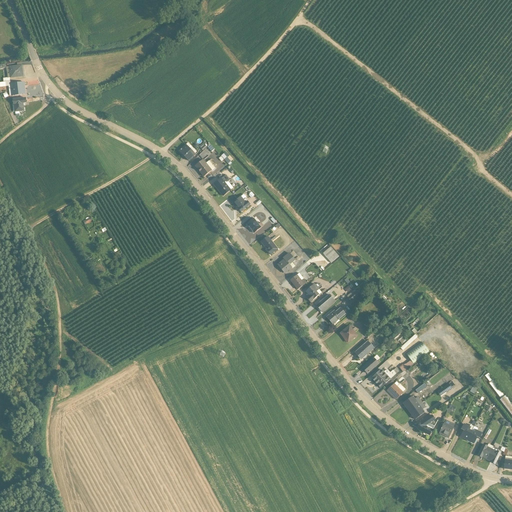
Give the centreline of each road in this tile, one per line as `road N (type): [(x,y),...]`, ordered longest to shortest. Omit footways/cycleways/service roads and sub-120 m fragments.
road 1 (tertiary): [(511,480),(457,464),(378,414),(192,180),(161,152)]
road 2 (track): [(0,181),(55,290),(58,366),(46,447),(64,511)]
road 3 (track): [(297,18),(474,154),(511,195)]
road 4 (track): [(310,0),(192,125)]
road 5 (track): [(26,229),(152,156)]
road 6 (tertiary): [(161,152),(56,92)]
